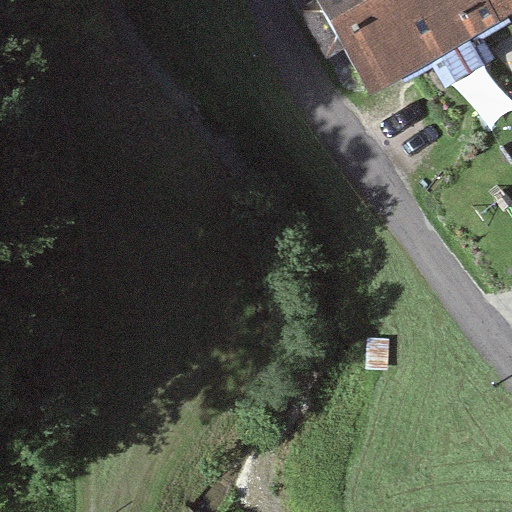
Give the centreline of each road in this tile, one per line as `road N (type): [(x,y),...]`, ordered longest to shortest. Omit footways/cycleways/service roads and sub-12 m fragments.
road 1 (track): [(86,511),(79,226),(56,96),(61,0)]
road 2 (residential): [(271,0),(301,72),(413,242),(511,368)]
